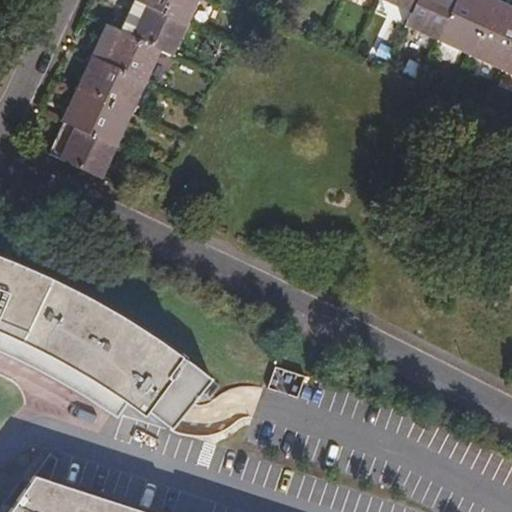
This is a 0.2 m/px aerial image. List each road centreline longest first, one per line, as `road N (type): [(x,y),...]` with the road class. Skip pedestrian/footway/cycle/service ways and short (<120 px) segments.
road 1 (residential): [(511,418),(0,173)]
road 2 (residential): [(0,459),(26,436),(274,511)]
road 3 (residential): [(268,409),(415,454),(511,508)]
road 4 (residential): [(58,0),(0,128)]
